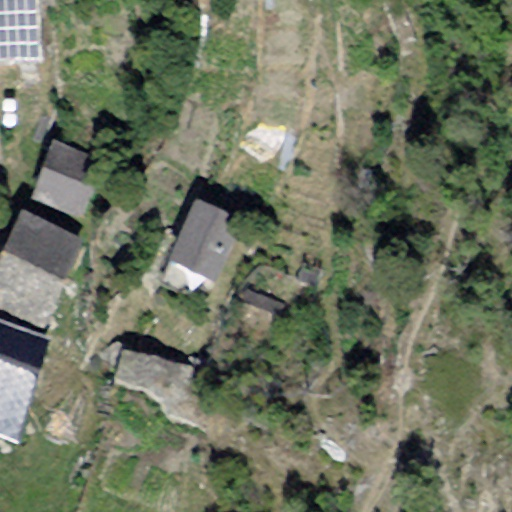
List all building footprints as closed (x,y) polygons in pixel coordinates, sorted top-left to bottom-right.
[(41,0),(0,0),(0,68),(44,67),(41,0)] [(65,155),(44,216),(87,231),(108,170),(65,155)] [(244,232),(208,215),(185,266),(221,282),(244,232)] [(32,233),(0,309),(49,331),(82,254),(32,233)] [(0,335),(0,435),(17,441),(44,348),(0,335)]
